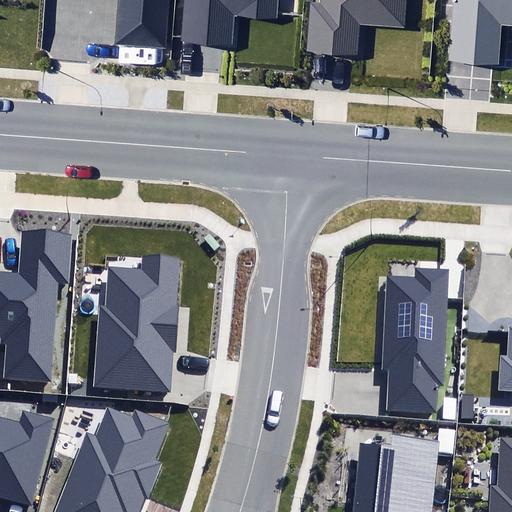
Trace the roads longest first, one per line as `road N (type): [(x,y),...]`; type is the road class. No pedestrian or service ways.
road 1 (residential): [(290,155),(277,324),(240,511)]
road 2 (residential): [(290,155),(0,134)]
road 3 (residential): [(511,171),(290,155)]
